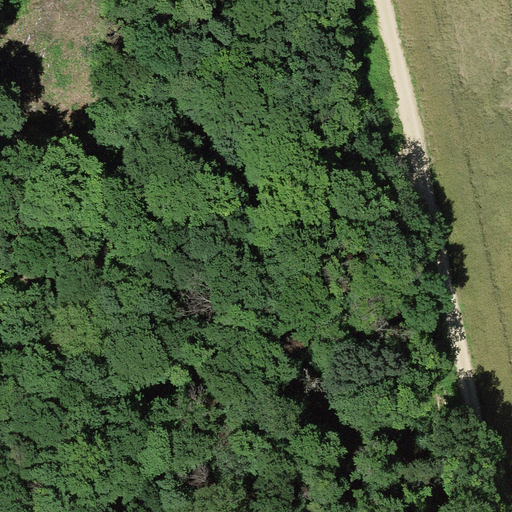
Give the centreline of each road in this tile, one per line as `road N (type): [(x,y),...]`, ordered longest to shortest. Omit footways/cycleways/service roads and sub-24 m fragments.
road 1 (track): [(487,511),(378,0)]
road 2 (track): [(418,192),(313,143),(0,147)]
